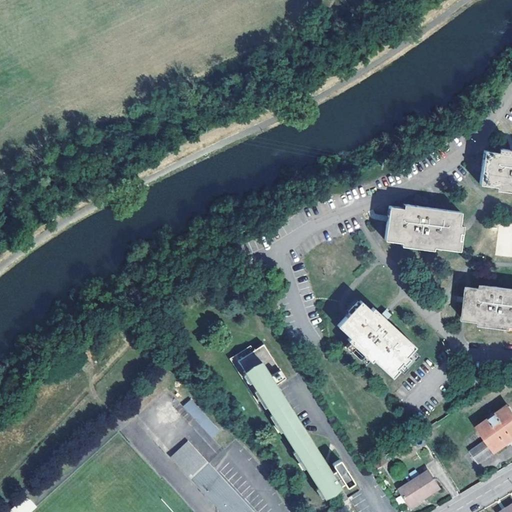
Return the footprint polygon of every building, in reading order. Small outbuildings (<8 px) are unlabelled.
[(498,151),(485,150),(482,169),(480,183),(497,185),(496,189),(511,190),(511,150),(499,148),(498,151)] [(389,206),(385,239),(402,242),(402,244),(433,249),(434,246),(459,250),(461,241),(458,240),(459,232),(462,232),(462,229),(463,225),(459,224),(460,212),(404,204),(402,207),(389,206)] [(511,222),(497,222),(496,256),(511,256),(511,222)] [(482,289),(470,287),(468,300),(465,321),(482,323),(482,326),(511,330),(511,289),(484,286),(482,289)] [(347,315),(338,324),(350,336),(348,339),(371,361),(373,358),(392,376),(399,369),(397,367),(402,361),(404,363),(409,358),(406,355),(415,346),(383,316),(373,307),(370,309),(361,300),(347,315)] [(337,488),(342,485),(345,483),(347,487),(354,482),(340,459),(333,463),(336,469),(332,472),(275,383),(270,375),(280,369),(264,343),(254,350),(241,359),(253,379),(246,384),(261,408),(269,404),(326,495),(337,488)] [(241,359),(254,350),(251,345),(230,358),(246,384),(253,379),(241,359)] [(285,377),(280,369),(270,375),(275,383),(285,377)] [(190,399),(182,407),(213,438),(222,430),(190,399)] [(497,413),(489,419),(490,420),(479,428),(487,440),(472,451),(479,462),(495,451),(496,453),(508,445),(508,446),(511,443),(511,410),(509,407),(498,414),(497,413)] [(487,415),(489,419),(497,413),(495,410),(487,415)] [(193,477),(208,464),(187,441),(173,454),(193,477)] [(193,477),(226,511),(252,511),(208,464),(193,477)] [(430,471),(401,490),(411,506),(440,488),(430,471)] [(350,498),(342,485),(337,488),(346,501),(350,498)] [(0,505),(13,493),(6,486),(0,491),(0,505)] [(355,502),(363,496),(358,491),(351,496),(355,502)] [(38,498),(23,511),(45,511),(49,509),(38,498)]
